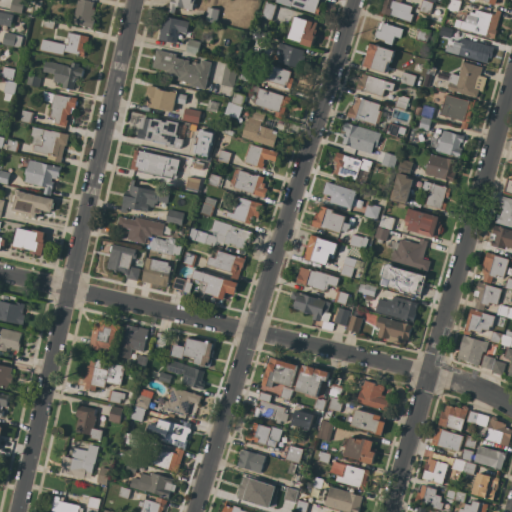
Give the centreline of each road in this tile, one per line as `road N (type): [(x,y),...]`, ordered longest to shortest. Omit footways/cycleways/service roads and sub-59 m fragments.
road 1 (residential): [(355,0),(194,511)]
road 2 (residential): [(511,407),(427,373),(0,273)]
road 3 (residential): [(136,0),(17,511)]
road 4 (residential): [(511,81),(387,511)]
